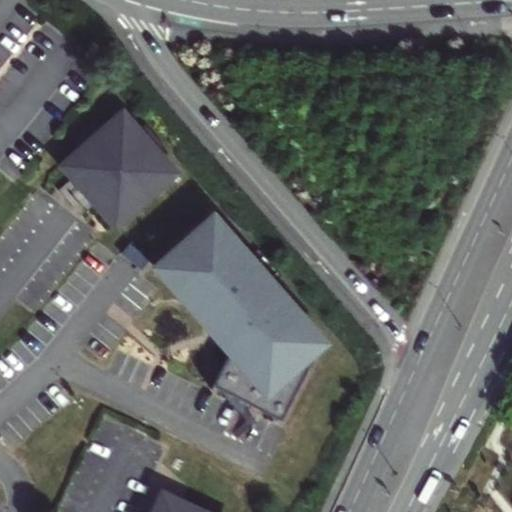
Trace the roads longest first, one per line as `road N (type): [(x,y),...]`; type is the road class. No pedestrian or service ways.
road 1 (secondary): [(119,0),(163,64),(390,328),(415,369)]
road 2 (secondary): [(184,0),(315,12),(510,0)]
road 3 (secondary): [(511,161),(415,369)]
road 4 (secondary): [(406,511),(497,334)]
road 5 (secondary): [(415,369),(350,511)]
